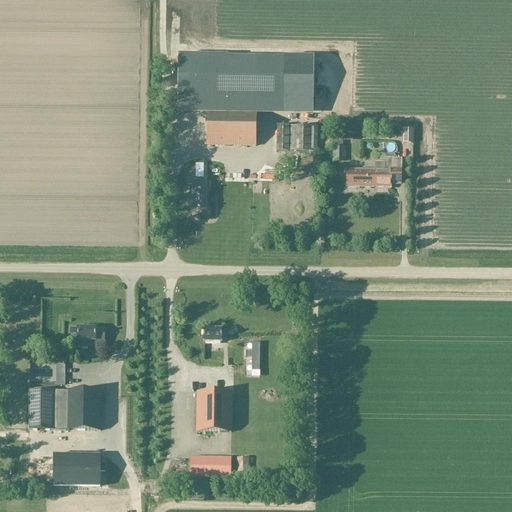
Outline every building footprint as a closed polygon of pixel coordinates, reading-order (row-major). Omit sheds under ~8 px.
[(178,59),(177,101),(283,103),(283,60),(178,59)] [(283,60),(283,103),(313,103),(314,61),(283,60)] [(207,115),(207,146),(255,147),(255,116),(207,115)] [(316,127),(309,127),(296,127),(289,127),(276,126),(276,152),(315,153),(316,127)] [(403,130),(403,144),(413,144),(413,130),(403,130)] [(345,148),(340,147),(333,147),(333,161),(346,161),(346,155),(345,155),(345,148)] [(401,159),(398,159),(385,159),(385,163),(375,163),(375,172),(376,172),(376,188),(390,188),(390,184),(400,184),(401,159)] [(361,188),(361,172),(346,172),(346,187),(361,188)] [(376,172),(375,172),(361,172),(361,188),(376,188),(376,172)] [(192,211),(205,211),(206,192),(202,192),(202,186),(192,186),(192,192),(192,211)] [(95,348),(95,342),(95,329),(77,329),(71,329),(70,348),(95,348)] [(227,340),(227,330),(221,330),(203,330),(203,343),(221,343),(221,340),(227,340)] [(259,344),(251,344),(251,352),(246,352),(246,358),(251,358),(251,372),(259,372),(259,344)] [(100,431),(100,392),(29,391),(28,431),(100,431)] [(231,433),(231,393),(197,393),(196,433),(231,433)] [(105,465),(100,465),(100,457),(53,457),(53,487),(100,488),(100,473),(105,473),(105,465)] [(230,480),(230,458),(190,458),(189,479),(230,480)]
